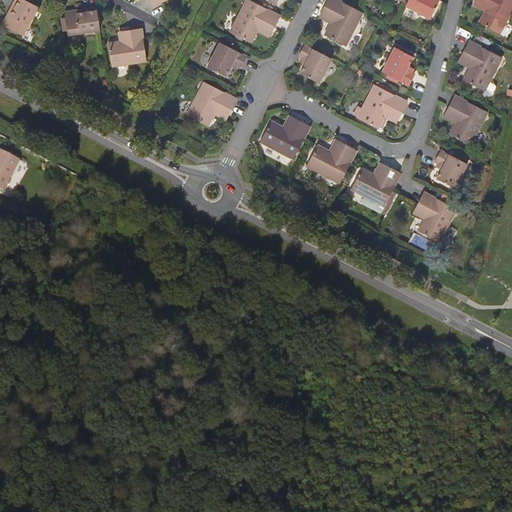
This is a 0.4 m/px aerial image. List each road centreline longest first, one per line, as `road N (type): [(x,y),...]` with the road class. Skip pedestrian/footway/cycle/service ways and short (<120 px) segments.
road 1 (tertiary): [(229,200),(511,348)]
road 2 (residential): [(268,86),(375,143),(407,146),(421,130),(455,0)]
road 3 (tertiary): [(0,80),(195,181)]
